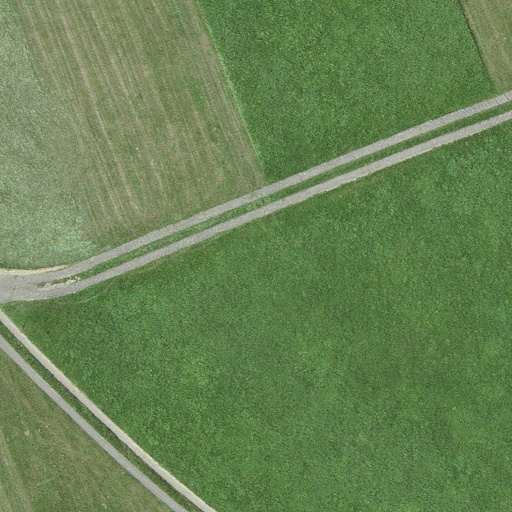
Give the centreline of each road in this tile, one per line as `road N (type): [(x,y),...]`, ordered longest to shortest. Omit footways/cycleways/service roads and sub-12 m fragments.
road 1 (track): [(0,288),(511,94)]
road 2 (track): [(0,326),(206,511)]
